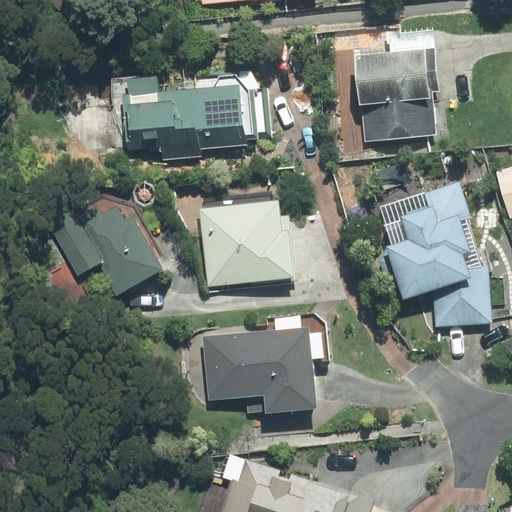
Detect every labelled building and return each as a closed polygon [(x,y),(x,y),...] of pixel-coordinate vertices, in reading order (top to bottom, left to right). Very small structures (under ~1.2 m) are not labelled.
[(391,28),(381,28),(382,41),(392,40),(391,28)] [(367,102),(364,103),(368,142),(440,136),(437,101),(442,101),(437,49),(427,50),(427,52),(363,58),(367,102)] [(206,151),(256,147),(252,89),(168,95),(168,80),(131,82),(135,154),(167,152),(167,160),(207,158),(206,151)] [(490,248),(467,184),(437,195),(441,208),(391,225),(417,300),(441,292),(441,327),(501,327),(501,269),(486,269),(480,252),(490,248)] [(175,273),(145,220),(137,224),(125,203),(90,223),(95,233),(71,246),(89,278),(106,268),(125,301),(175,273)] [(213,289),(305,281),(301,232),(292,233),(290,203),(206,211),(213,289)] [(275,415),(328,410),(320,327),(209,340),(215,404),(249,400),(251,413),(274,410),(275,415)] [(376,511),(380,502),(296,476),(294,482),(284,479),(286,473),(233,456),(226,480),(234,483),(225,511),(376,511)]
